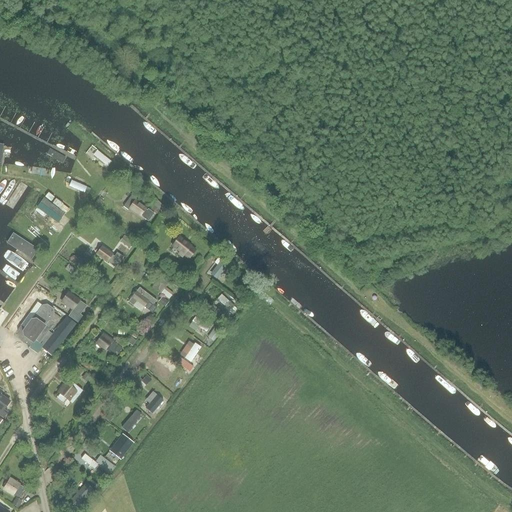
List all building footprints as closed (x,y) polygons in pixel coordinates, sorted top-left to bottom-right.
[(111,166),(116,160),(96,144),(89,153),(95,158),(98,155),(111,166)] [(76,178),(73,185),(85,190),(88,184),(76,178)] [(54,197),(48,192),(45,197),(51,201),(54,197)] [(128,209),(129,208),(143,217),(151,223),(156,216),(148,208),(147,210),(135,201),(136,198),(132,195),(124,207),(128,209)] [(66,214),(44,198),(37,208),(58,224),(66,214)] [(156,201),(150,209),(159,216),(165,208),(156,201)] [(7,244),(33,260),(40,249),(14,233),(7,244)] [(195,251),(190,247),(190,246),(178,237),(172,246),(178,251),(177,253),(182,257),(183,255),(188,259),(195,251)] [(134,242),(129,239),(125,245),(130,249),(134,242)] [(102,247),(96,255),(107,263),(108,262),(116,268),(124,257),(117,252),(104,243),(102,247)] [(222,260),(211,274),(216,278),(223,270),(224,271),(229,265),(222,260)] [(65,269),(71,273),(75,268),(69,264),(65,269)] [(174,283),(179,288),(184,282),(179,277),(174,283)] [(153,287),(166,296),(167,297),(172,292),(165,287),(167,285),(159,280),(153,287)] [(129,302),(135,306),(138,302),(153,313),(158,306),(155,303),(157,301),(140,287),(129,302)] [(86,306),(81,302),(68,292),(61,302),(73,310),(68,316),(80,325),(85,318),(80,315),(86,306)] [(238,309),(222,294),(218,299),(233,314),(238,309)] [(163,298),(160,302),(166,307),(169,302),(163,298)] [(39,342),(46,333),(52,324),(47,320),(51,320),(53,317),(52,315),(53,313),(52,310),(47,305),(43,305),(37,312),(36,312),(24,328),(20,325),(17,330),(18,338),(30,346),(35,339),(39,342)] [(67,317),(42,348),(52,356),(77,325),(67,317)] [(218,325),(211,336),(217,340),(224,329),(218,325)] [(122,349),(117,345),(103,334),(96,343),(113,355),(116,352),(118,354),(122,349)] [(137,342),(132,338),(128,343),(133,347),(137,342)] [(191,343),(186,350),(192,353),(189,357),(196,362),(206,345),(199,341),(196,346),(191,343)] [(170,358),(166,363),(176,371),(180,366),(170,358)] [(193,367),(180,358),(177,363),(190,372),(193,367)] [(171,381),(175,375),(159,364),(156,370),(171,381)] [(88,381),(91,377),(86,373),(83,377),(88,381)] [(142,381),(145,385),(151,379),(147,375),(142,381)] [(57,394),(70,403),(72,400),(75,402),(83,390),(68,379),(57,394)] [(3,391),(0,389),(0,414),(4,417),(8,413),(4,410),(10,401),(0,395),(3,391)] [(157,395),(146,409),(153,414),(164,401),(157,395)] [(132,417),(145,428),(154,419),(140,407),(132,417)] [(110,422),(113,417),(108,414),(105,419),(110,422)] [(92,436),(88,442),(93,446),(97,440),(92,436)] [(134,444),(125,437),(121,443),(112,454),(118,458),(121,460),(134,444)] [(89,452),(85,457),(96,467),(105,456),(100,452),(95,458),(89,452)] [(10,478),(4,489),(18,497),(22,490),(25,492),(27,488),(24,486),(10,478)] [(86,483),(77,494),(83,500),(93,489),(86,483)] [(18,509),(23,502),(16,498),(12,505),(18,509)]
